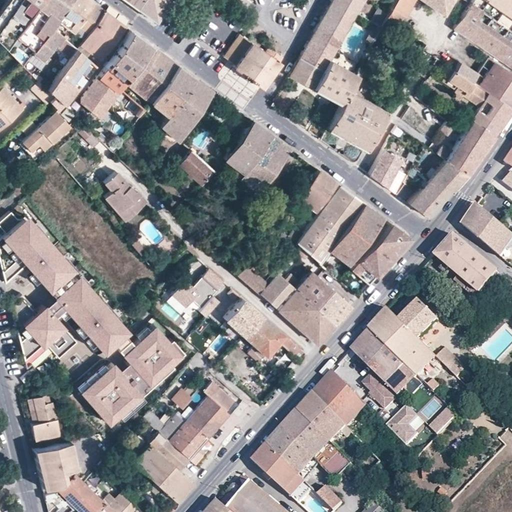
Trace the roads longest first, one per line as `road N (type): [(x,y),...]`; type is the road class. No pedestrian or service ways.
road 1 (primary): [(320,359),(184,511)]
road 2 (tertiary): [(104,0),(257,109)]
road 3 (residential): [(186,240),(320,359)]
road 4 (primary): [(429,236),(320,359)]
road 5 (residential): [(0,376),(32,511)]
road 6 (residential): [(355,180),(424,61)]
road 7 (residential): [(257,109),(320,0)]
road 8 (tertiary): [(257,109),(355,180)]
